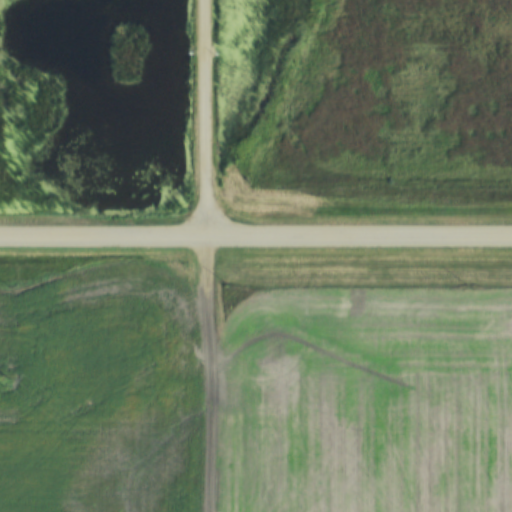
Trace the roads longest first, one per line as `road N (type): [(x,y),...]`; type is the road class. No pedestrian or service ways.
road 1 (tertiary): [(0,241),(511,241)]
road 2 (track): [(209,242),(215,511)]
road 3 (residential): [(209,242),(207,0)]
